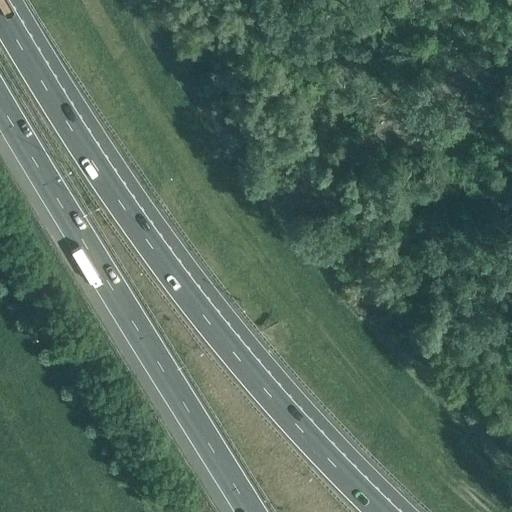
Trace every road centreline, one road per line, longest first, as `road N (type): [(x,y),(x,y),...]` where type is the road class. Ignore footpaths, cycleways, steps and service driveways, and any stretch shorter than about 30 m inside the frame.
road 1 (motorway): [(379,511),(244,365),(140,232),(0,10)]
road 2 (motorway): [(0,106),(251,511)]
